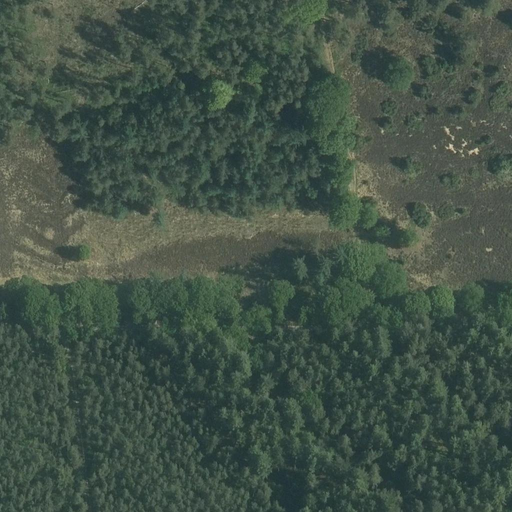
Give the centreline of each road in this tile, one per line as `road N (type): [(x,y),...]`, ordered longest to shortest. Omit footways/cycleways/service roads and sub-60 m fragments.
road 1 (track): [(511,327),(0,327)]
road 2 (track): [(317,0),(372,328)]
road 3 (track): [(63,327),(88,511)]
